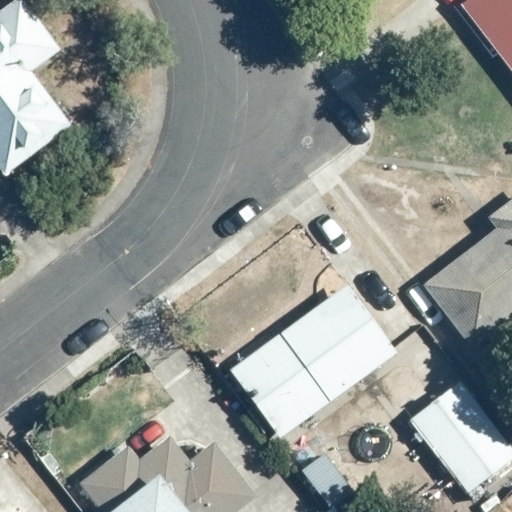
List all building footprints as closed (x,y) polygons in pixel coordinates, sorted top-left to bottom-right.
[(25,0),(13,0),(0,10),(0,168),(4,174),(72,123),(32,71),(62,48),(25,0)] [(511,0),(466,0),(461,4),(511,71),(511,0)] [(497,228),(422,283),(471,349),(511,318),(511,201),(489,218),(497,228)] [(349,284),(229,368),(278,438),(398,353),(349,284)] [(511,456),(511,446),(458,377),(407,417),(466,492),(511,456)] [(128,449),(81,485),(102,511),(234,511),(256,495),(215,442),(190,461),(171,436),(138,461),(128,449)]
